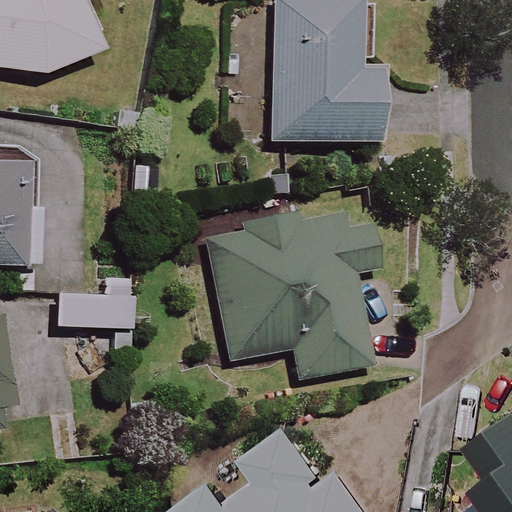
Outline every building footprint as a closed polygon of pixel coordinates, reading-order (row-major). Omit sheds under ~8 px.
[(0,0),(0,73),(37,78),(92,57),(70,0),(68,0),(58,4),(56,0),(0,0)] [(346,6),(264,4),(261,147),(372,149),(374,72),(344,71),(346,6)] [(20,157),(0,156),(0,274),(17,275),(20,157)] [(366,273),(355,214),(199,244),(222,364),(284,352),(289,382),(361,369),(343,277),(366,273)] [(119,334),(121,301),(55,298),(53,331),(119,334)] [(511,511),(511,418),(448,459),(482,511),(511,511)] [(324,484),(288,431),(238,464),(250,482),(221,502),(210,487),(173,511),(361,511),(336,475),(324,484)]
